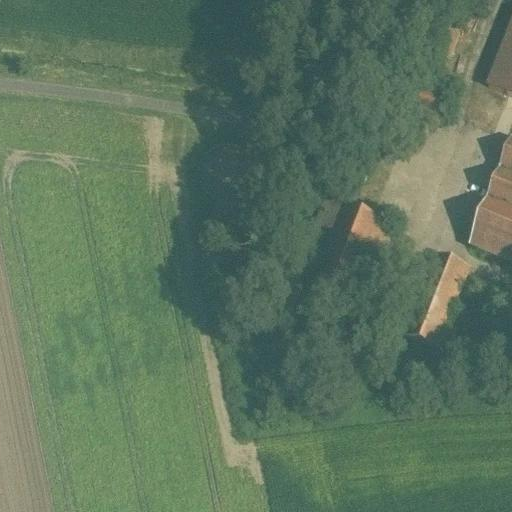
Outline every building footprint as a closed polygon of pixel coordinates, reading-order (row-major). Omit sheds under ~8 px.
[(443,0),(413,83),(431,89),(463,0),(443,0)] [(511,30),(489,89),(511,98),(511,30)] [(453,100),(415,86),(404,114),(442,128),(453,100)] [(511,142),(470,249),(511,265),(511,142)] [(236,148),(231,147),(226,147),(221,147),(217,149),(212,151),(210,153),(207,155),(205,158),(203,161),(201,165),(200,168),(199,171),(199,175),(200,179),(200,182),(202,186),(203,189),(205,191),(207,194),(210,197),(213,199),(217,201),(223,202),(228,203),(233,202),(237,201),(241,199),(244,197),(246,195),(248,193),(251,189),(253,185),(254,181),(255,177),(255,174),(255,169),(254,165),(252,162),(250,159),(247,155),(245,153),(243,151),(239,150),(236,148)] [(326,204),(290,297),(308,304),(344,211),(326,204)] [(394,230),(344,211),(308,304),(358,323),(394,230)] [(470,270),(436,257),(405,339),(438,352),(470,270)]
